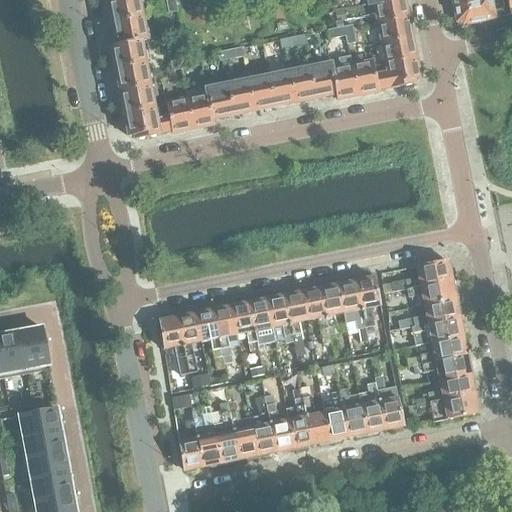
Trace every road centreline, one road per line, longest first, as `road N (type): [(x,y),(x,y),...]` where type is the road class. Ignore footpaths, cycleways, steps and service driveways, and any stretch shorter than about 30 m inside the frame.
road 1 (residential): [(511,429),(155,500)]
road 2 (residential): [(118,304),(473,234)]
road 3 (residential): [(447,100),(99,174)]
road 4 (residential): [(0,322),(49,313),(85,511)]
road 5 (residential): [(155,500),(118,304)]
road 6 (residential): [(511,410),(473,234)]
road 7 (residential): [(99,174),(68,0)]
road 8 (residential): [(473,234),(447,100)]
road 9 (residential): [(118,304),(124,241),(99,174)]
road 10 (residential): [(99,174),(94,242),(118,304)]
